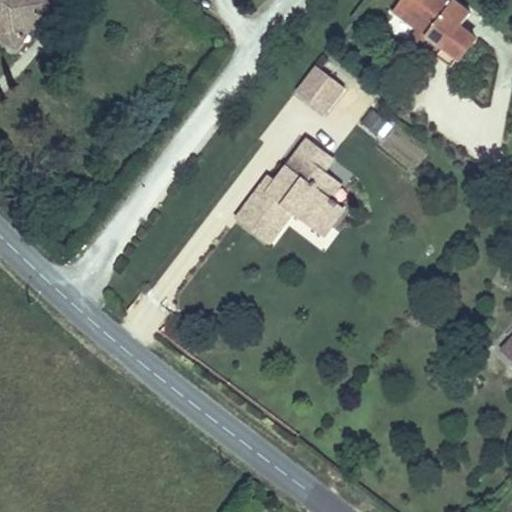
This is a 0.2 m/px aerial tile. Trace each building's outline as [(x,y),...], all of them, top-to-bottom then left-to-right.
[(53,0),(0,0),(0,26),(22,43),(53,0)] [(448,45),(442,52),(457,63),(481,33),(466,23),(477,8),(465,0),(404,0),(398,8),(426,27),(448,45)] [(419,36),(442,52),(448,45),(426,27),(419,36)] [(328,118),(345,88),(310,68),(293,98),(328,118)] [(367,111),(358,126),(382,140),(391,125),(367,111)] [(314,133),(305,145),(329,164),(339,152),(314,133)] [(243,211),(275,235),(298,205),(329,228),(349,203),(335,192),(318,179),(329,164),(305,145),(282,175),(274,185),(268,180),(243,211)] [(329,164),(318,179),(335,192),(346,177),(329,164)] [(275,170),(268,180),(274,185),(282,175),(275,170)] [(492,343),(475,328),(459,346),(477,361),(492,343)]
